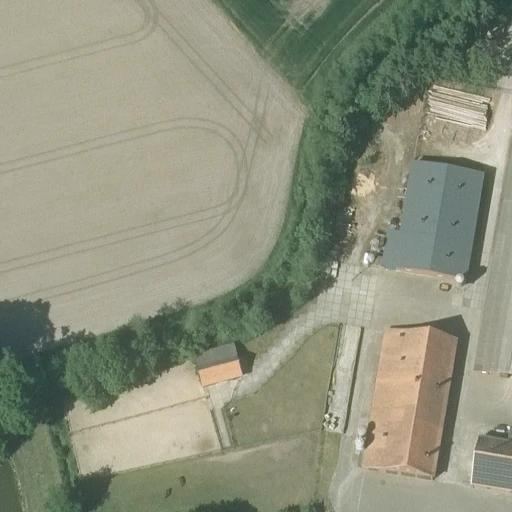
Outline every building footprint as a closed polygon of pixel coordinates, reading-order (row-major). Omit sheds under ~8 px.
[(483,180),(413,168),(401,238),(395,274),(466,285),(483,180)] [(511,185),(483,380),(511,384),(511,185)] [(401,238),(389,237),(383,272),(395,274),(401,238)] [(456,346),(386,335),(363,473),(433,484),(456,346)] [(203,390),(237,380),(229,355),(195,365),(203,390)] [(511,449),(480,444),(472,491),(511,497),(511,449)] [(330,469),(328,470),(326,471),(325,472),(325,473),(324,475),(325,476),(325,478),(327,479),(329,480),(330,480),(332,480),(334,479),(335,478),(336,475),(335,473),(335,472),(334,470),(332,470),(330,469)]
